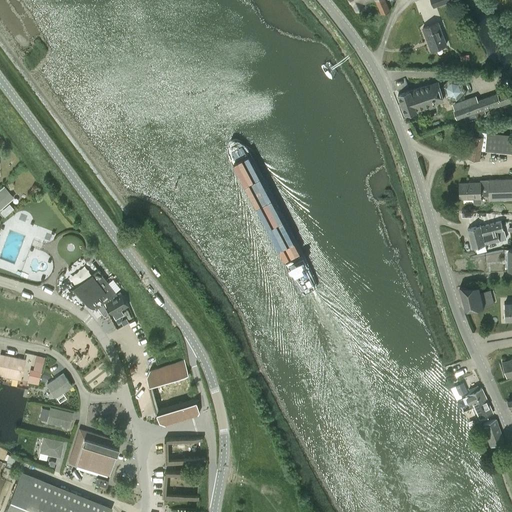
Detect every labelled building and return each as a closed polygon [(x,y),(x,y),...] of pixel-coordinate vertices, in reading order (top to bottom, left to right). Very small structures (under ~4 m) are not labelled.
[(349,0),(355,11),(363,8),(361,4),(369,0),(374,0),(381,15),(390,10),(385,0),(349,0)] [(436,22),(423,27),(431,49),(446,44),(440,28),(438,29),(436,22)] [(442,86),(445,97),(457,100),(465,92),(461,80),(450,77),(442,86)] [(399,93),(398,94),(405,114),(417,110),(416,108),(417,108),(420,107),(421,111),(436,105),(435,102),(444,98),(438,81),(410,91),(409,90),(399,93)] [(484,110),(498,105),(499,107),(511,101),(511,95),(511,96),(509,90),(497,94),(445,112),(448,121),(484,108),(484,110)] [(472,134),(468,158),(479,159),(481,150),(511,152),(511,134),(483,132),(483,135),(472,134)] [(480,182),(459,182),(460,198),(474,198),(474,203),(481,202),(481,197),(481,195),(489,195),(489,199),(511,198),(511,178),(480,180),(480,182)] [(0,189),(0,208),(13,197),(3,186),(0,189)] [(14,209),(9,203),(5,208),(9,213),(14,209)] [(467,229),(469,237),(482,234),(485,245),(486,245),(485,244),(505,239),(501,221),(481,226),(480,226),(467,229)] [(482,234),(469,237),(472,248),(485,245),(482,234)] [(128,305),(121,293),(118,295),(98,270),(75,288),(89,306),(90,307),(91,308),(92,308),(93,308),(95,308),(96,308),(97,308),(98,307),(105,302),(112,314),(128,305)] [(460,287),(466,310),(482,307),(493,305),(489,289),(480,290),(479,286),(460,287)] [(0,361),(0,372),(19,377),(22,360),(1,356),(0,361)] [(511,358),(501,362),(506,378),(511,376),(511,358)] [(159,367),(150,369),(147,375),(149,383),(189,372),(184,360),(160,367),(159,367)] [(38,385),(40,373),(31,371),(29,382),(38,385)] [(55,397),(72,385),(63,373),(46,384),(55,397)] [(470,406),(473,405),(485,397),(481,388),(465,395),(470,406)] [(474,407),(473,408),(480,422),(488,418),(487,415),(492,412),(485,397),(473,405),(474,407)] [(160,421),(165,424),(198,414),(199,412),(197,402),(157,413),(160,421)] [(68,426),(72,412),(50,407),(47,421),(68,426)] [(504,440),(500,429),(496,418),(483,422),(491,445),(492,445),(494,450),(506,445),(504,441),(504,440)] [(112,438),(86,430),(84,437),(77,435),(69,463),(109,476),(118,448),(110,445),(112,438)] [(164,438),(165,463),(205,459),(202,436),(164,438)] [(59,456),(63,441),(43,437),(41,445),(40,447),(40,449),(40,450),(40,451),(59,456)] [(163,497),(199,498),(201,472),(165,470),(163,497)] [(3,511),(109,511),(110,511),(19,474),(3,511)] [(106,486),(108,479),(96,476),(94,482),(106,486)]
